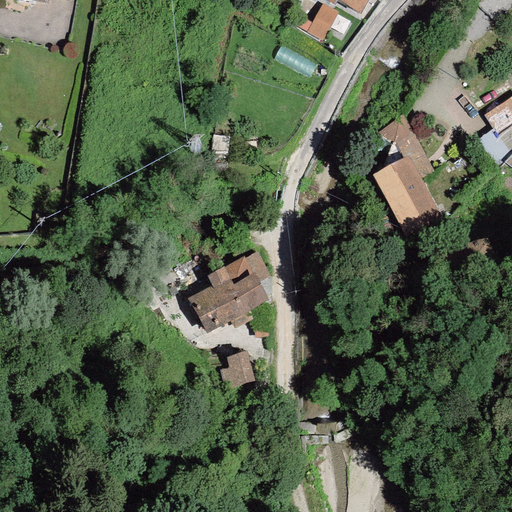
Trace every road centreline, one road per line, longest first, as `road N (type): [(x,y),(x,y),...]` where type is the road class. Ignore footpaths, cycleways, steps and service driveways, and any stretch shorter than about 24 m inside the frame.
road 1 (unclassified): [(402,0),(345,67),(291,185),(281,380),(299,511)]
road 2 (residential): [(434,103),(507,0)]
